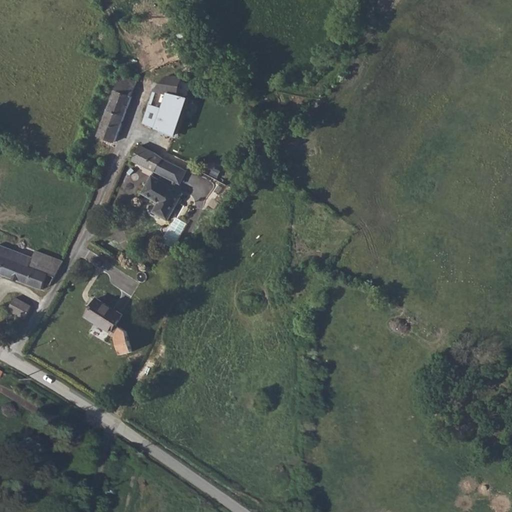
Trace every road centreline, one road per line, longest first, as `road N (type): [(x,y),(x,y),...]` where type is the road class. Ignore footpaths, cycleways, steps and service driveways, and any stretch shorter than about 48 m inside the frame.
road 1 (residential): [(10,359),(92,222),(150,77),(200,66)]
road 2 (unclassified): [(110,423),(238,511)]
